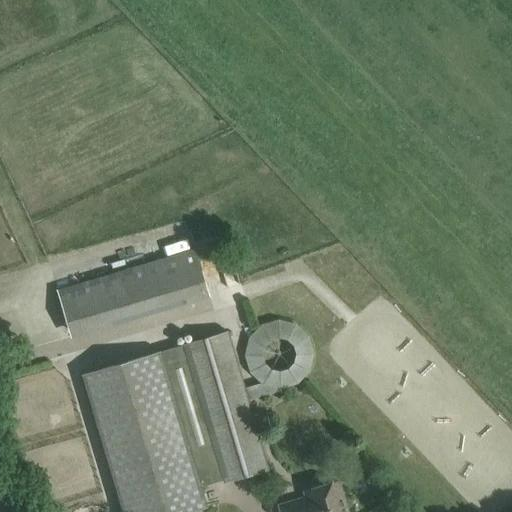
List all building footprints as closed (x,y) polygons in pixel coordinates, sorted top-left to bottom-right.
[(189,236),(164,243),(167,255),(192,248),(189,236)] [(163,244),(138,251),(141,263),(166,256),(163,244)] [(210,296),(195,248),(56,289),(70,338),(210,296)] [(135,252),(110,259),(114,271),(139,264),(135,252)] [(108,260),(83,268),(87,280),(112,272),(108,260)] [(80,268),(55,276),(59,288),(84,280),(80,268)] [(306,384),(311,325),(251,320),(247,371),(257,372),(256,380),(306,384)] [(200,485),(223,478),(224,482),(268,469),(263,450),(227,331),(81,374),(121,511),(188,511),(206,507),(200,485)] [(152,340),(127,347),(130,359),(155,352),(152,340)] [(106,353),(81,360),(85,372),(110,365),(106,353)] [(305,498),(279,506),(281,511),(347,511),(338,483),(303,492),(305,498)]
